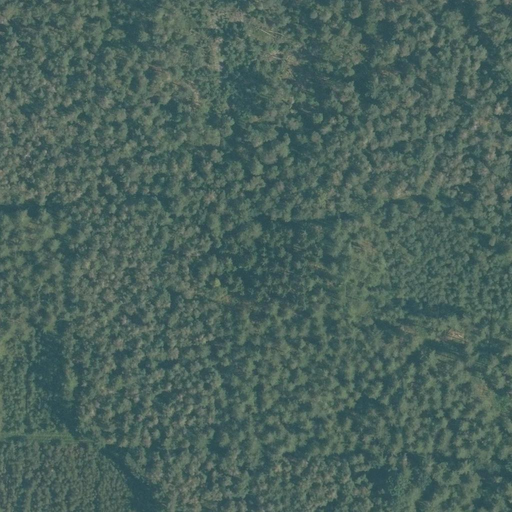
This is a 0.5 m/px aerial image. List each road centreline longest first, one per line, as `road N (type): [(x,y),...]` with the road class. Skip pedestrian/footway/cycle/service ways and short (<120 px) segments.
road 1 (track): [(511,229),(455,198),(281,220),(149,192),(0,205)]
road 2 (track): [(0,427),(511,444)]
